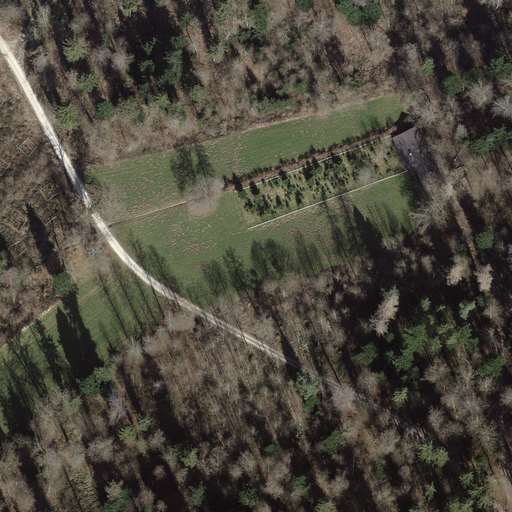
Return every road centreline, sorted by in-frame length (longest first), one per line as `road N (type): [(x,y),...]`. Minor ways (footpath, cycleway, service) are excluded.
road 1 (track): [(496,511),(407,427),(128,264),(0,42)]
road 2 (track): [(511,477),(498,292),(511,264)]
road 3 (track): [(498,292),(434,140)]
